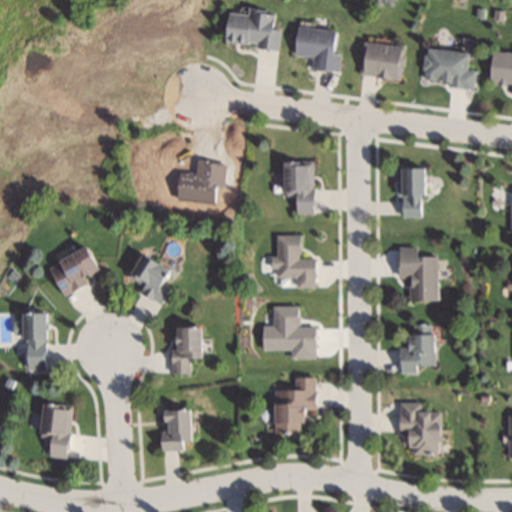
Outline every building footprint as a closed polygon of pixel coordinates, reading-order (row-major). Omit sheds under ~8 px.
[(274,50),(279,15),(244,10),(244,13),(223,10),(219,43),(274,50)] [(339,32),(293,26),(290,55),(311,57),(309,69),(334,73),(339,32)] [(356,76),(398,81),(402,47),(360,42),(356,76)] [(472,71),(466,70),(468,54),(424,49),(420,82),(470,89),(472,71)] [(508,95),(511,95),(511,54),(487,53),(485,83),(509,85),(508,95)] [(278,160),(278,198),(292,198),(292,214),(311,213),(311,160),(278,160)] [(395,167),(395,217),(422,217),(422,167),(395,167)] [(311,287),(311,258),(297,257),(297,234),(272,234),(272,276),(294,276),(294,287),(311,287)] [(60,294),(97,272),(79,244),(43,266),(60,294)] [(395,246),(394,276),(406,277),(406,299),(434,300),(435,255),(414,255),(415,247),(395,246)] [(124,276),(142,284),(138,293),(161,304),(168,288),(162,285),(170,269),(135,252),(124,276)] [(46,311),(20,311),(19,367),(45,368),(46,311)] [(435,368),(434,323),(409,323),(409,332),(398,333),(399,369),(435,368)] [(169,373),(188,373),(188,357),(198,357),(198,325),(169,325),(169,373)] [(312,376),(291,377),(291,389),(269,389),(270,433),(298,433),(297,408),(312,407),(312,376)] [(43,437),(41,455),(65,457),(71,405),(38,401),(34,436),(43,437)] [(397,444),(408,444),(408,453),(438,454),(439,410),(419,410),(419,402),(397,402),(397,444)] [(177,449),(177,440),(190,440),(189,409),(156,409),(157,449),(177,449)]
